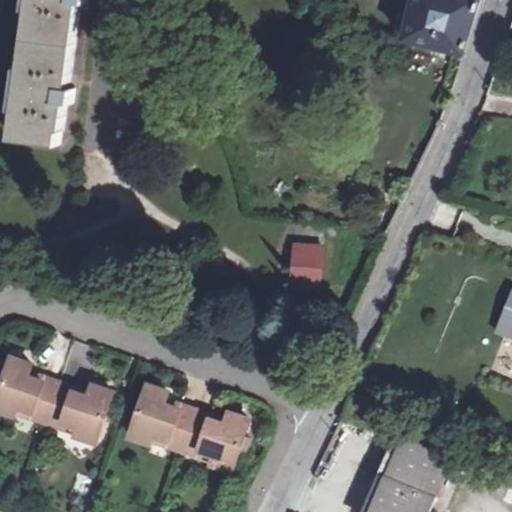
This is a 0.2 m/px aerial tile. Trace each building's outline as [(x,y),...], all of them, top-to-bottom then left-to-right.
[(38,0),(18,137),(62,144),(68,102),(75,102),(77,94),(78,85),(71,84),(83,4),(91,5),(91,0),(38,0)] [(423,0),(410,42),(466,59),(470,50),(486,2),(477,0),(423,0)] [(327,245),(299,244),(298,285),(326,285),(327,245)] [(511,315),(502,334),(511,339),(511,315)] [(66,382),(50,377),(48,383),(34,378),(35,372),(38,366),(30,363),(17,359),(0,406),(0,409),(20,417),(23,407),(54,418),(66,382)] [(48,383),(50,377),(35,372),(34,378),(48,383)] [(97,386),(94,392),(92,399),(79,394),(81,388),(66,382),(54,418),(82,428),(79,437),(101,445),(120,394),(107,390),(97,386)] [(203,409),(189,404),(187,410),(171,405),(174,399),(176,393),(167,390),(155,385),(137,437),(157,444),(161,435),(190,446),(203,409)] [(92,399),(94,392),(81,388),(79,394),(92,399)] [(187,410),(189,404),(174,399),(171,405),(187,410)] [(23,407),(20,417),(51,427),(54,418),(23,407)] [(234,413),(232,419),(230,425),(216,420),(218,414),(203,409),(190,446),(219,456),(216,465),(236,472),(255,421),(242,416),(234,413)] [(230,425),(232,419),(218,414),(216,420),(230,425)] [(82,428),(54,418),(51,427),(79,437),(82,428)] [(161,435),(157,444),(187,455),(190,446),(161,435)] [(404,445),(375,511),(433,511),(452,464),(404,445)] [(219,456),(190,446),(187,455),(216,465),(219,456)]
